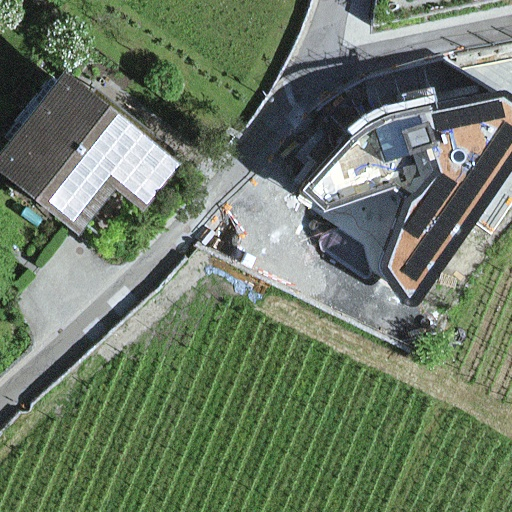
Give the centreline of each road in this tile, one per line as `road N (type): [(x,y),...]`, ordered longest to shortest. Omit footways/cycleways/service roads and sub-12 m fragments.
road 1 (residential): [(0,408),(194,211),(319,64)]
road 2 (residential): [(511,27),(319,64)]
